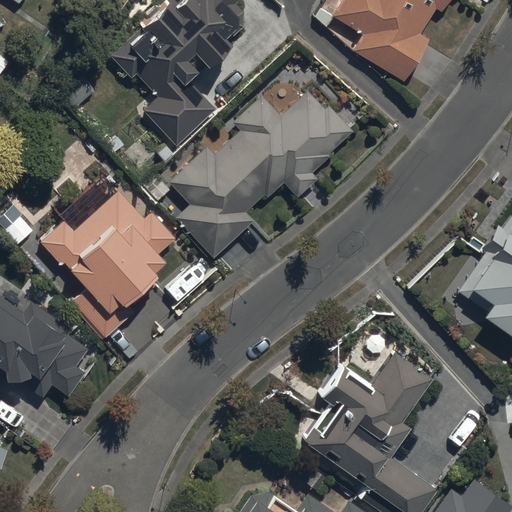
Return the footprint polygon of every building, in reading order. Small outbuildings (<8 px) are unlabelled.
[(156,92),(143,103),(176,139),(215,103),(189,74),(233,34),(225,25),(245,7),(238,0),(156,0),(141,14),(145,18),(110,50),(129,72),(134,67),(156,92)] [(362,27),(352,43),(403,74),(428,32),(419,26),(433,2),(440,6),(443,0),(337,0),(332,9),(362,27)] [(309,85),(304,90),(285,69),(261,90),(260,89),(231,116),(239,124),(215,147),(208,138),(169,175),(190,197),(175,211),(213,251),(253,215),(245,205),(264,188),(266,192),(283,177),(297,192),(319,173),(313,166),(329,151),(326,148),(351,125),(328,100),(324,102),(309,85)] [(118,184),(72,222),(66,214),(39,236),(55,255),(68,255),(88,279),(70,294),(101,332),(135,304),(124,290),(157,262),(154,258),(165,249),(160,243),(174,232),(152,206),(142,214),(118,184)] [(511,205),(503,218),(498,214),(479,242),(485,247),(457,287),(511,325),(511,205)] [(74,360),(86,344),(64,328),(68,323),(29,295),(21,307),(0,291),(0,375),(6,367),(22,366),(25,381),(41,391),(50,378),(67,390),(67,389),(83,367),(74,360)] [(431,372),(393,345),(371,376),(342,356),(319,388),(329,395),(303,432),(369,479),(360,491),(388,511),(416,511),(437,483),(390,450),(410,422),(401,416),(431,372)] [(511,511),(511,508),(508,505),(511,499),(511,497),(467,466),(454,484),(450,481),(427,511),(511,511)] [(267,495),(253,486),(238,510),(225,503),(219,511),(375,511),(344,493),(336,507),(304,488),(296,501),(272,487),(267,495)]
